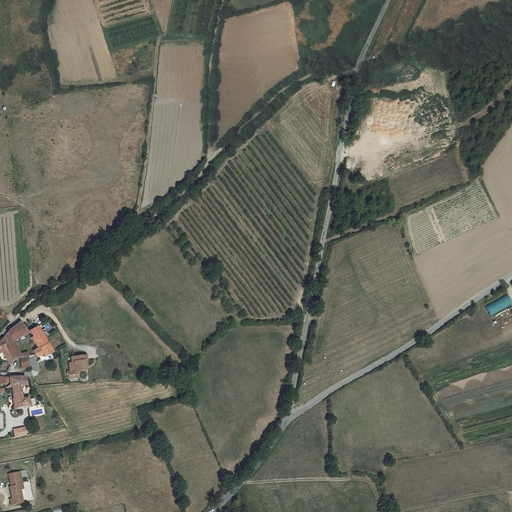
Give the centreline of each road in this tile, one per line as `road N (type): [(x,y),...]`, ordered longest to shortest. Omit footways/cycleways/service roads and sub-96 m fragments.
road 1 (unclassified): [(286,418),(359,63),(388,0)]
road 2 (track): [(209,156),(202,173),(132,236),(28,303),(0,335)]
road 3 (unclassified): [(511,276),(286,418)]
road 4 (track): [(159,35),(132,236)]
road 5 (track): [(359,63),(294,82),(209,156)]
road 6 (track): [(359,63),(511,5)]
road 7 (track): [(209,156),(210,58),(223,0)]
road 8 (unclassified): [(211,511),(286,418)]
